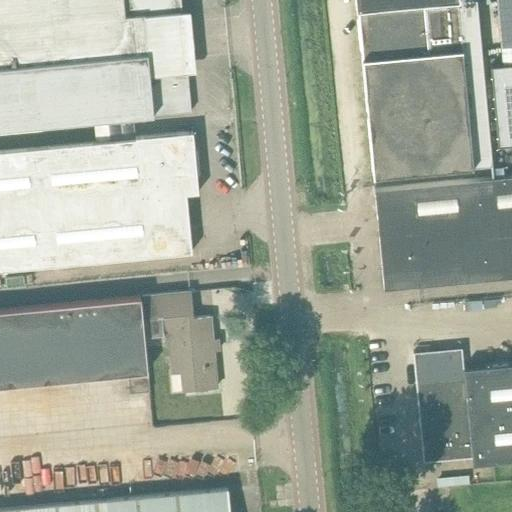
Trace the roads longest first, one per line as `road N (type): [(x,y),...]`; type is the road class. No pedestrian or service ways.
road 1 (tertiary): [(309,511),(263,0)]
road 2 (unknown): [(302,436),(0,427)]
road 3 (unknown): [(290,310),(511,313)]
